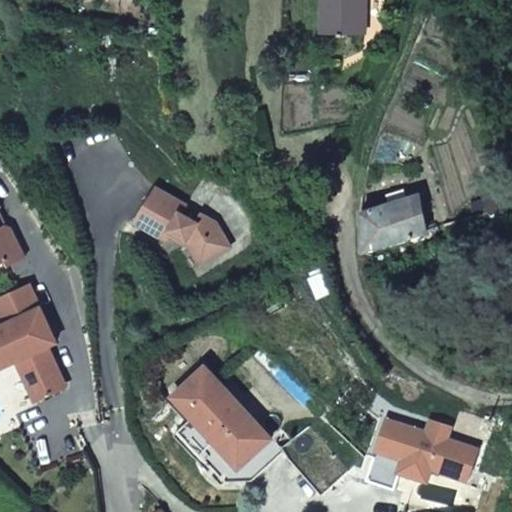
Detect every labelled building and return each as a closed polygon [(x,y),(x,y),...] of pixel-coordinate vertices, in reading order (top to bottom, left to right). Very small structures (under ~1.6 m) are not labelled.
[(326,6),(326,32),(363,32),(363,0),(321,0),(321,6),(326,6)] [(130,220),(161,238),(165,229),(182,239),(196,261),(226,241),(211,219),(195,213),(191,219),(176,211),(181,202),(151,184),(130,220)] [(363,250),(427,229),(420,191),(361,209),(363,250)] [(0,259),(1,259),(3,264),(20,255),(6,228),(0,224),(0,259)] [(26,282),(0,295),(0,318),(2,323),(0,323),(0,366),(15,359),(34,397),(64,383),(45,345),(29,312),(39,307),(26,282)] [(55,340),(39,307),(29,312),(45,345),(55,340)] [(267,436),(203,364),(170,393),(190,414),(192,412),(213,436),(211,438),(236,465),(267,436)] [(401,455),(397,467),(424,476),(429,463),(465,475),(474,444),(442,434),(443,429),(424,423),(423,428),(382,415),(373,446),(401,455)] [(426,416),(424,423),(443,429),(446,422),(426,416)] [(279,448),(278,449),(302,475),(329,450),(305,424),(279,448)] [(267,436),(236,465),(248,478),(278,449),(279,448),(267,436)] [(401,455),(373,446),(364,476),(391,485),(397,467),(401,455)]
